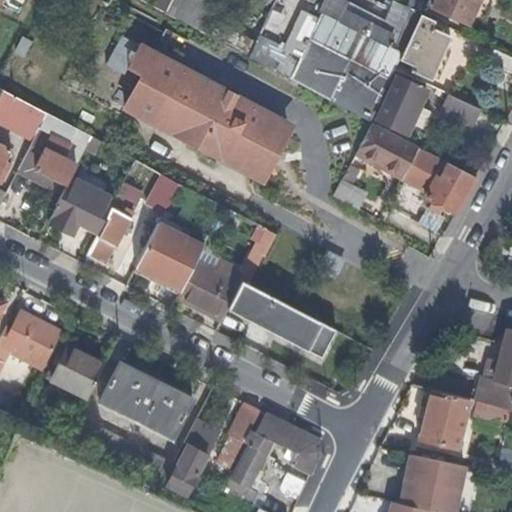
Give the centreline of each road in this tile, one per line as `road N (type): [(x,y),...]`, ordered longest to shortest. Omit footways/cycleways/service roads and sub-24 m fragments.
road 1 (residential): [(0,251),(360,436)]
road 2 (residential): [(360,436),(439,289)]
road 3 (residential): [(439,289),(511,153)]
